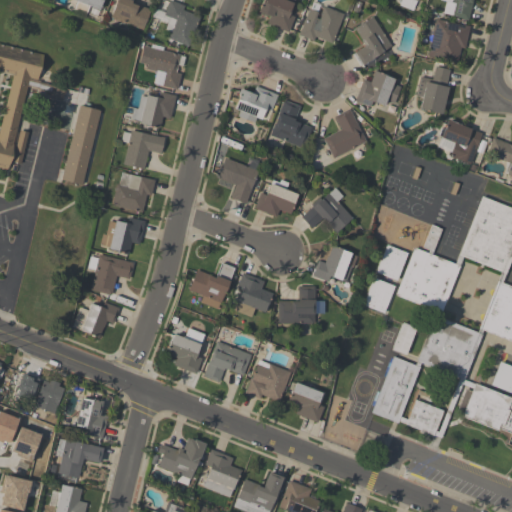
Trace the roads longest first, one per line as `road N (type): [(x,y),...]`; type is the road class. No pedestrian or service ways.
road 1 (residential): [(0,331),(442,511)]
road 2 (residential): [(126,384),(182,211),(234,0)]
road 3 (residential): [(117,511),(148,393)]
